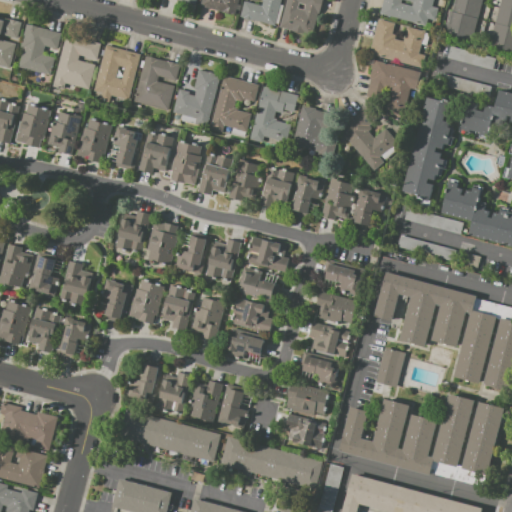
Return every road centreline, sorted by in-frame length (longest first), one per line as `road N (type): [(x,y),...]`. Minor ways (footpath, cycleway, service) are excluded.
road 1 (residential): [(0,160),(373,250)]
road 2 (residential): [(96,395),(112,349),(137,342),(266,377),(275,372),(315,239)]
road 3 (residential): [(59,0),(334,73)]
road 4 (residential): [(0,218),(76,240),(92,227),(102,183)]
road 5 (residential): [(96,395),(64,511)]
